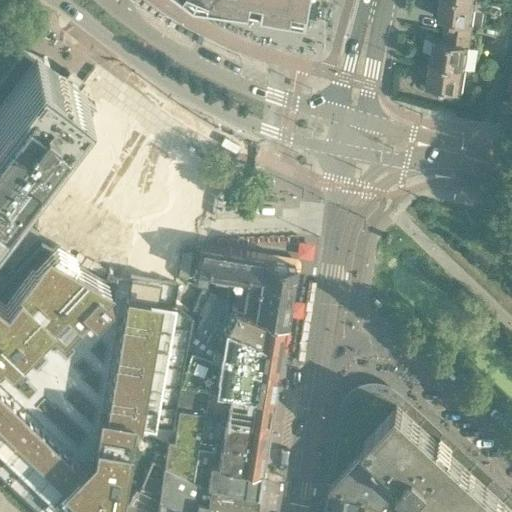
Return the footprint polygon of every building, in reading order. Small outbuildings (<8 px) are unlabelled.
[(198,0),(308,19),(310,0),(198,0)] [(480,22),(483,0),(439,0),(437,16),(446,18),(445,27),(471,31),(472,21),(480,22)] [(434,36),(430,60),(465,65),(471,31),(445,27),(443,38),(434,36)] [(0,195),(36,148),(51,159),(94,101),(80,90),(84,85),(81,83),(66,72),(28,43),(24,48),(21,45),(0,72),(0,195)] [(426,84),(462,89),(465,65),(430,60),(426,84)] [(51,159),(40,241),(110,281),(123,284),(130,274),(176,282),(177,275),(179,266),(182,244),(184,232),(199,234),(207,187),(94,101),(51,159)] [(28,222),(0,256),(0,269),(5,273),(39,230),(28,222)] [(0,475),(38,511),(113,511),(130,417),(168,424),(180,351),(184,351),(190,314),(173,301),(176,282),(130,274),(123,284),(110,281),(40,241),(5,278),(0,282),(0,475)] [(289,291),(293,268),(292,268),(291,267),(288,262),(288,261),(199,246),(198,250),(196,266),(195,275),(201,276),(238,281),(238,277),(289,291)] [(187,264),(196,266),(198,250),(190,248),(187,264)] [(284,322),(289,291),(238,277),(238,281),(201,276),(199,284),(202,286),(208,289),(234,301),(284,322)] [(280,348),(284,322),(234,301),(208,289),(202,286),(191,308),(202,314),(194,331),(219,350),(228,327),(280,348)] [(276,373),(280,348),(228,327),(219,350),(228,354),(276,373)] [(190,348),(179,384),(201,387),(272,398),(274,381),(227,362),(190,348)] [(276,373),(228,354),(227,362),(274,381),(276,373)] [(179,384),(176,407),(202,411),(219,414),(268,421),(272,398),(201,387),(179,384)] [(511,511),(511,506),(454,453),(389,392),(387,391),(384,389),(382,388),(379,387),(377,386),(374,385),(371,385),(366,385),(365,386),(361,387),(359,388),(355,390),(354,391),(352,392),(350,394),(348,397),(346,399),(344,404),(343,411),(333,477),(330,480),(330,481),(386,500),(411,511),(511,511)] [(167,441),(164,466),(190,478),(201,483),(202,483),(208,485),(257,491),(260,469),(211,461),(213,448),(196,445),(198,434),(202,411),(176,407),(172,441),(167,441)] [(198,434),(196,445),(213,448),(211,461),(260,469),(264,444),(210,436),(212,427),(216,428),(219,414),(202,411),(198,434)] [(212,427),(210,436),(264,444),(268,421),(219,414),(216,428),(212,427)] [(255,509),(257,491),(208,485),(202,483),(190,478),(164,466),(161,482),(199,501),(255,509)] [(348,511),(382,511),(386,500),(330,481),(326,504),(348,511)] [(254,511),(255,509),(199,501),(161,482),(158,499),(188,511),(254,511)] [(188,511),(158,499),(156,511),(188,511)]
